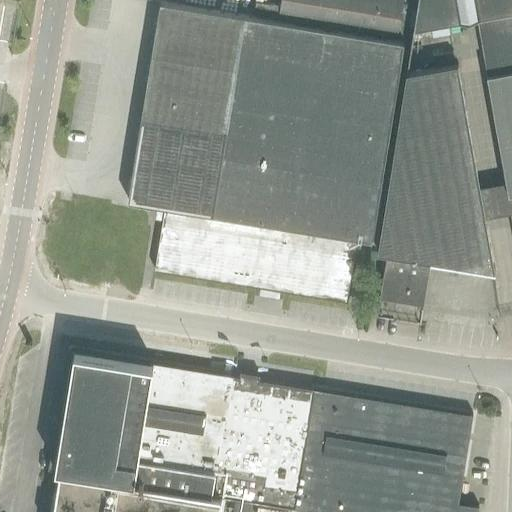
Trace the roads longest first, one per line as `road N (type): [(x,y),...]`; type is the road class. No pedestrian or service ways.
road 1 (unclassified): [(511,373),(4,295)]
road 2 (tertiary): [(4,295),(56,0)]
